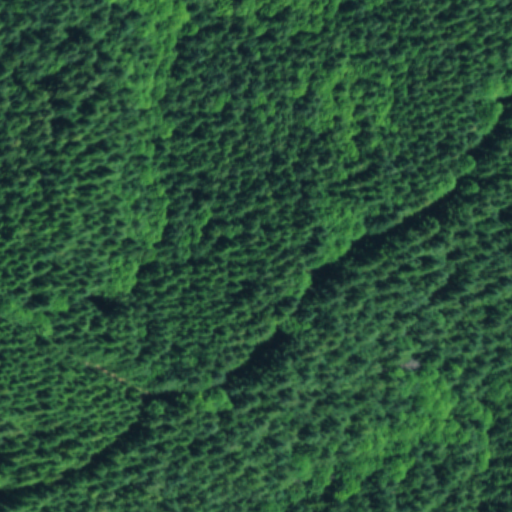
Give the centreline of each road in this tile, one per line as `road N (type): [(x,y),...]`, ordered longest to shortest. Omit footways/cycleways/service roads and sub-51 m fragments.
road 1 (track): [(0,415),(142,348),(511,28)]
road 2 (track): [(103,367),(0,298)]
